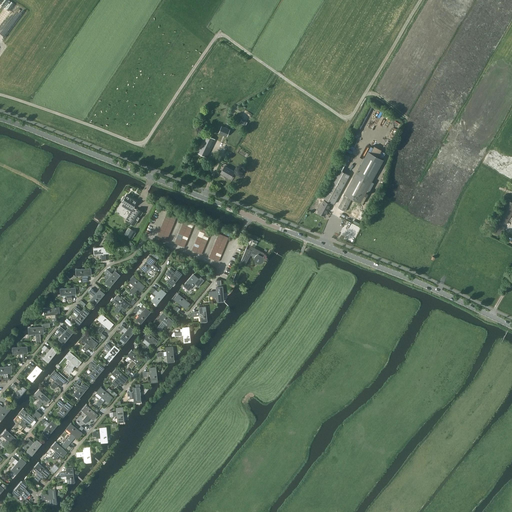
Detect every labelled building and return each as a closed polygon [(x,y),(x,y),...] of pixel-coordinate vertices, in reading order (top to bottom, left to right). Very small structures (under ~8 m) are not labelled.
[(222,126),(219,133),(227,136),(230,130),(222,126)] [(206,135),(198,153),(207,157),(215,139),(206,135)] [(374,146),(371,152),(378,156),(381,150),(374,146)] [(341,162),(338,168),(339,169),(342,170),(351,154),(345,151),(340,161),(341,162)] [(371,152),(368,151),(345,194),(338,208),(345,211),(352,198),(363,203),(374,182),(371,181),(383,159),(378,156),(371,152)] [(231,178),(235,171),(225,166),(221,172),(231,178)] [(322,197),(334,203),(349,174),(338,168),(322,197)] [(133,208),(137,202),(133,199),(130,197),(126,195),(124,198),(123,197),(121,200),(122,201),(123,202),(122,205),(131,211),(126,219),(129,221),(135,225),(143,212),(137,208),(136,210),(133,208)] [(504,228),(511,212),(511,202),(506,199),(489,229),(500,235),(503,229),(505,230),(505,229),(504,228)] [(317,211),(324,215),(331,204),(324,200),(317,211)] [(241,263),(245,265),(251,255),(255,256),(254,257),(254,258),(254,259),(255,260),(255,261),(256,262),(257,262),(257,263),(258,263),(259,263),(260,263),(261,263),(262,262),(263,262),(263,261),(264,261),(264,260),(264,259),(264,258),(264,257),(264,256),(263,256),(264,252),(251,246),(250,248),(249,248),(249,249),(246,247),(245,250),(240,263),(241,262),(241,263)] [(147,258),(138,269),(144,274),(153,263),(147,258)] [(170,268),(166,273),(170,277),(171,277),(175,272),(170,268)] [(167,282),(172,287),(183,275),(177,270),(167,282)] [(106,284),(112,289),(122,277),(116,272),(106,284)] [(193,275),(182,288),(187,292),(198,278),(193,275)] [(145,286),(133,276),(130,281),(141,291),(145,286)] [(199,279),(195,283),(198,286),(197,286),(198,287),(204,280),(201,277),(199,279)] [(134,286),(130,291),(134,294),(138,289),(134,286)] [(94,296),(97,293),(91,288),(88,291),(94,296)] [(151,301),(157,306),(167,294),(161,289),(151,301)] [(89,303),(95,309),(105,297),(99,291),(89,303)] [(178,294),(173,300),(183,309),(188,303),(178,294)] [(118,296),(114,301),(125,309),(129,304),(118,296)] [(135,320),(141,325),(152,313),(145,308),(135,320)] [(58,309),(43,311),(43,318),(59,316),(58,309)] [(74,322),(80,327),(90,315),(84,310),(74,322)] [(163,313),(159,318),(170,327),(173,322),(163,313)] [(114,324),(102,314),(98,319),(109,329),(114,324)] [(162,321),(157,327),(161,330),(166,324),(163,321),(162,321)] [(103,323),(97,331),(101,333),(106,326),(103,323)] [(120,339),(126,344),(136,332),(130,327),(120,339)] [(190,327),(183,328),(184,343),(192,343),(190,327)] [(57,341),(64,347),(74,335),(67,329),(57,341)] [(158,342),(147,332),(141,338),(153,348),(158,342)] [(98,343),(86,333),(82,338),(93,348),(98,343)] [(104,358),(110,363),(120,351),(114,346),(104,358)] [(42,361),(48,366),(58,354),(52,349),(42,361)] [(173,349),(166,349),(167,364),(174,364),(173,349)] [(144,360),(132,350),(128,355),(140,365),(144,360)] [(82,362),(71,352),(66,357),(78,367),(82,362)] [(132,360),(128,365),(132,368),(135,364),(137,363),(136,362),(133,360),(132,360)] [(69,364),(64,370),(69,373),(71,371),(71,370),(73,368),(75,365),(71,362),(69,364)] [(29,363),(25,368),(31,372),(31,373),(35,368),(35,367),(34,366),(32,366),(29,363)] [(88,377),(94,382),(104,370),(98,365),(88,377)] [(27,379),(33,384),(43,372),(37,367),(27,379)] [(156,369),(149,370),(150,385),(158,384),(156,369)] [(128,379),(116,370),(112,374),(124,384),(128,379)] [(67,381),(55,371),(51,377),(62,386),(67,381)] [(113,381),(113,384),(116,386),(119,382),(120,383),(120,382),(121,382),(121,381),(116,377),(116,378),(113,381)] [(73,396),(79,401),(89,389),(83,384),(73,396)] [(12,398),(17,403),(26,391),(21,387),(12,398)] [(112,398),(101,388),(97,393),(109,402),(112,398)] [(140,388),(133,389),(135,404),(142,403),(140,388)] [(51,399),(39,390),(34,396),(45,406),(51,399)] [(102,397),(97,403),(100,406),(105,400),(105,399),(102,397)] [(57,415),(63,420),(73,408),(67,403),(57,415)] [(86,407),(83,411),(93,420),(97,416),(86,407)] [(0,412),(0,420),(2,421),(9,412),(4,408),(0,412)] [(35,419),(24,409),(19,414),(31,423),(35,419)] [(123,409),(115,410),(116,425),(124,424),(123,409)] [(82,420),(86,423),(90,418),(87,415),(82,420)] [(41,434),(47,439),(57,427),(51,422),(41,434)] [(72,424),(68,429),(78,437),(83,432),(72,424)] [(6,431),(1,437),(11,446),(16,440),(6,431)] [(68,439),(62,445),(66,448),(71,442),(71,441),(73,439),(75,435),(72,433),(70,436),(68,439)] [(26,453),(32,458),(42,446),(36,441),(26,453)] [(56,442),(52,447),(63,457),(68,452),(56,442)] [(90,450),(82,450),(83,466),(91,465),(90,450)] [(56,451),(51,456),(55,460),(60,454),(56,451)] [(10,472),(16,477),(26,465),(20,460),(10,472)] [(39,465),(36,469),(46,477),(49,473),(39,465)] [(38,474),(35,478),(38,481),(41,477),(42,478),(43,477),(44,476),(38,471),(38,472),(37,473),(38,474)] [(12,493),(17,497),(27,485),(22,481),(12,493)] [(24,488),(21,492),(21,493),(23,494),(22,495),(25,498),(26,497),(27,497),(30,493),(27,490),(24,488)] [(56,489),(49,489),(51,505),(57,504),(56,489)]
